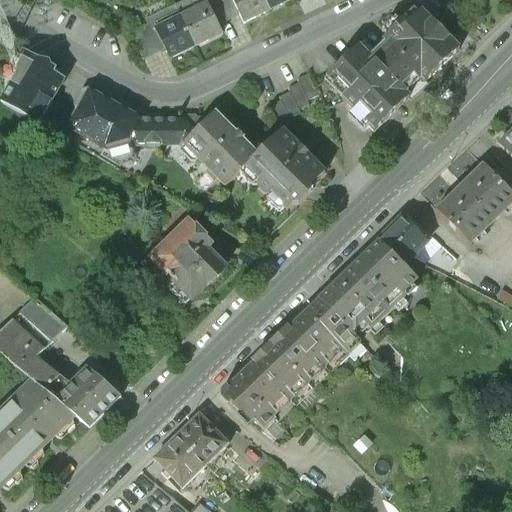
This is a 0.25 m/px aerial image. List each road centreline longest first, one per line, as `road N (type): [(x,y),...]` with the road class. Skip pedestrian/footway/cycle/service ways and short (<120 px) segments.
road 1 (secondary): [(54,511),(511,68)]
road 2 (residential): [(379,0),(167,99),(129,87),(0,9)]
